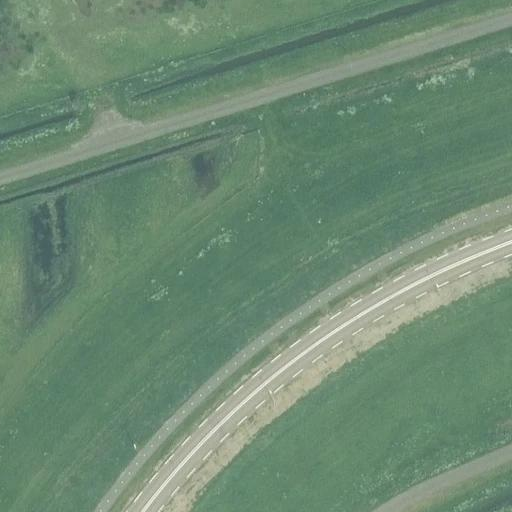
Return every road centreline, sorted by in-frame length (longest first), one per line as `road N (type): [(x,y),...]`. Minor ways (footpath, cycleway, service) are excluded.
road 1 (unclassified): [(511,30),(0,190)]
road 2 (secondary): [(143,511),(241,408),(331,336),(456,265),(511,245)]
road 3 (track): [(267,107),(267,176),(102,307),(0,426)]
